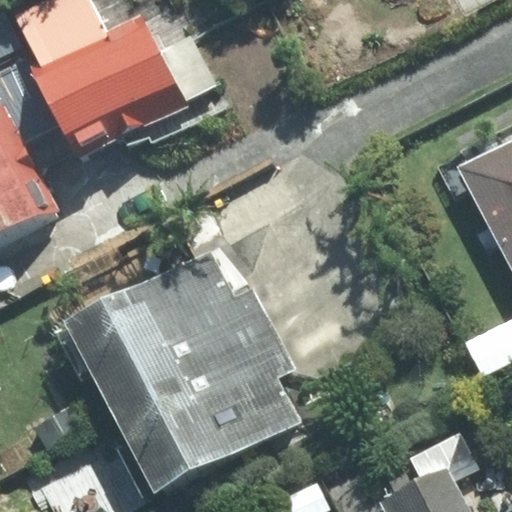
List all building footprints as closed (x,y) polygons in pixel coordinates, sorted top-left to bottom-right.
[(92,161),(194,108),(147,18),(115,34),(97,0),(64,0),(29,19),(53,65),(45,71),(92,161)] [(0,110),(0,249),(67,215),(12,105),(0,110)] [(511,256),(511,141),(465,166),(511,256)] [(239,300),(215,255),(80,326),(171,498),(306,427),(283,382),(299,373),(255,291),(239,300)] [(74,408),(36,429),(47,452),(86,430),(74,408)] [(484,511),(468,481),(484,473),(464,437),(413,464),(418,475),(398,486),(406,501),(395,507),(398,511),(484,511)]
